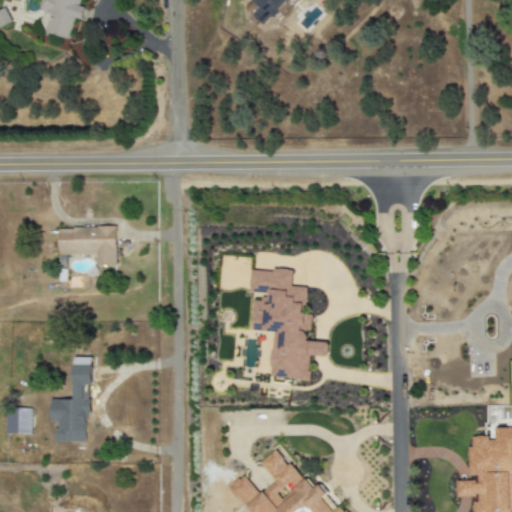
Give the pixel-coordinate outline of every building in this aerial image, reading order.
[(43,0),(40,11),(49,14),(44,33),(68,39),(74,21),(81,20),(84,8),(78,7),(80,0),(43,0)] [(246,0),(255,8),(249,15),(262,27),(286,0),(246,0)] [(0,28),(12,22),(4,8),(0,10),(0,28)] [(58,229),(58,256),(96,255),(96,266),(117,266),(116,228),(58,229)] [(269,377),(308,381),(311,356),(327,358),(329,344),(309,342),(311,315),(304,315),(307,288),(291,287),(293,273),(251,268),(249,293),(264,294),(263,302),(254,301),(251,331),(274,333),(269,377)] [(74,400),(51,400),(51,423),(58,423),(59,435),(66,435),(66,443),(85,442),(84,385),(93,385),(92,358),(73,358),(74,400)] [(31,434),(31,409),(5,409),(6,434),(31,434)] [(511,511),(511,428),(494,428),(495,438),(472,438),(472,447),(468,447),(469,480),(457,480),(457,498),(477,498),(477,504),(473,504),(473,511),(511,511)] [(346,511),(342,506),(334,511),(333,511),(324,500),(327,495),(320,485),(315,489),(307,479),(304,481),(293,467),(283,461),(275,451),(260,463),(276,483),(260,495),(244,476),(233,486),(230,489),(249,511),(346,511)]
